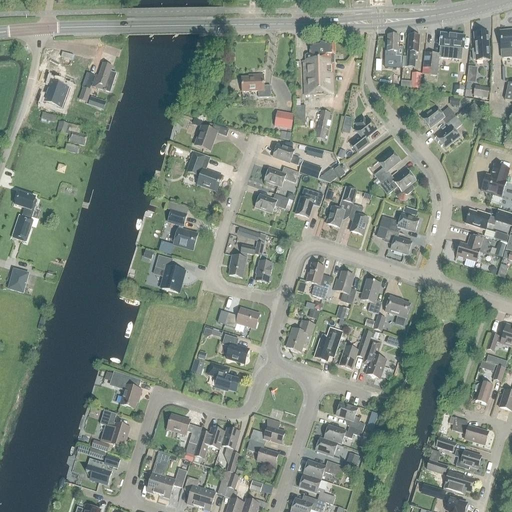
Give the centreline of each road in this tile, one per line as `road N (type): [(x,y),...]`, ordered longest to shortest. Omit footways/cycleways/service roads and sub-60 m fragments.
road 1 (residential): [(427,281),(446,192),(369,85),(372,37)]
road 2 (residential): [(128,500),(160,399),(241,414),(266,359)]
road 3 (tertiary): [(201,24),(439,15)]
road 4 (residential): [(282,307),(209,282),(251,146)]
road 5 (residential): [(427,281),(316,246),(295,257),(282,307)]
road 6 (unclassified): [(0,172),(43,28)]
road 7 (residential): [(275,511),(319,377)]
